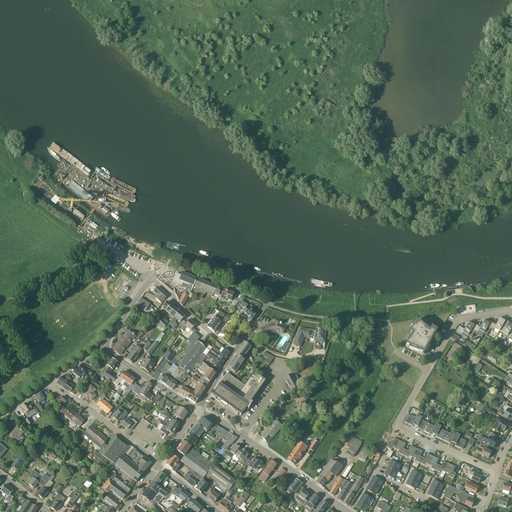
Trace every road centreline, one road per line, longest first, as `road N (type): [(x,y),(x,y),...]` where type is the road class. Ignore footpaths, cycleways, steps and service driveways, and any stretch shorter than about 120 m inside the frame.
road 1 (residential): [(347,511),(198,410)]
road 2 (residential): [(232,351),(261,302),(181,268),(151,279)]
road 3 (residential): [(495,472),(395,426),(426,371)]
road 4 (residential): [(47,384),(158,465)]
